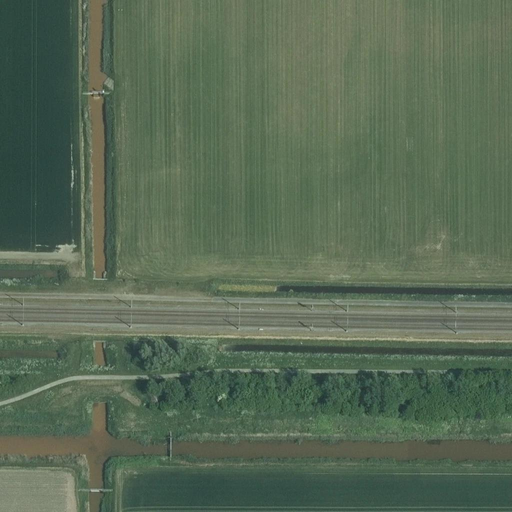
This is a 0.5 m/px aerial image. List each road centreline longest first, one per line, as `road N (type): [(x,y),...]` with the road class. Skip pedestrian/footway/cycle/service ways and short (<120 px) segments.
road 1 (track): [(511,342),(0,331)]
road 2 (track): [(211,299),(0,295)]
